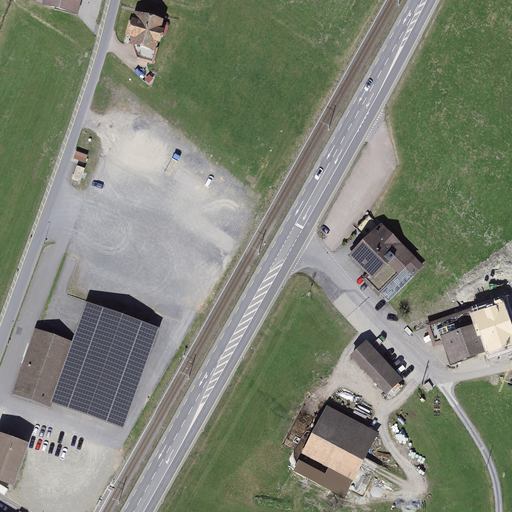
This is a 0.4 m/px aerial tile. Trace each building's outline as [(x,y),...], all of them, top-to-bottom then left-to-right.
[(84,0),(47,0),(45,11),(80,20),(84,0)] [(171,25),(136,16),(128,48),(162,57),(171,25)] [(411,258),(371,217),(357,231),(367,242),(353,256),(372,275),(368,280),(378,291),(411,258)] [(126,432),(161,332),(87,306),(73,345),(52,406),(54,407),(126,432)] [(453,369),(490,356),(481,329),(444,342),(453,369)] [(52,406),(73,345),(37,332),(14,398),(53,412),(54,407),(52,406)] [(403,383),(367,345),(351,360),(387,398),(403,383)] [(381,436),(329,410),(305,457),(356,483),(381,436)] [(29,442),(0,432),(0,480),(14,485),(29,442)]
